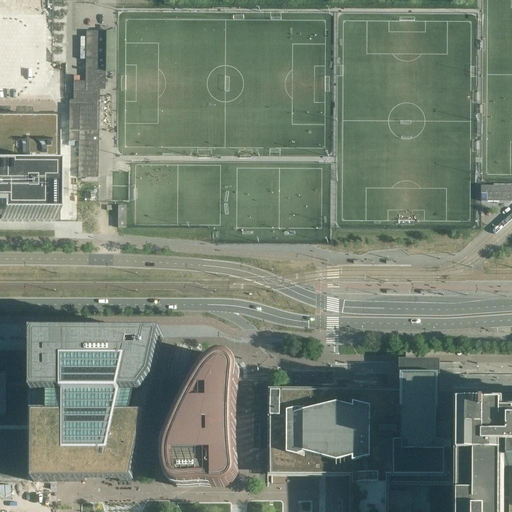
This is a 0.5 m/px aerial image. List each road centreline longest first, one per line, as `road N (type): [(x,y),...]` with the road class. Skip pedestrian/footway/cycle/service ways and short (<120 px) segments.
road 1 (secondary): [(511,306),(343,308),(236,270),(0,260)]
road 2 (secondary): [(0,305),(224,305),(320,323),(511,324)]
